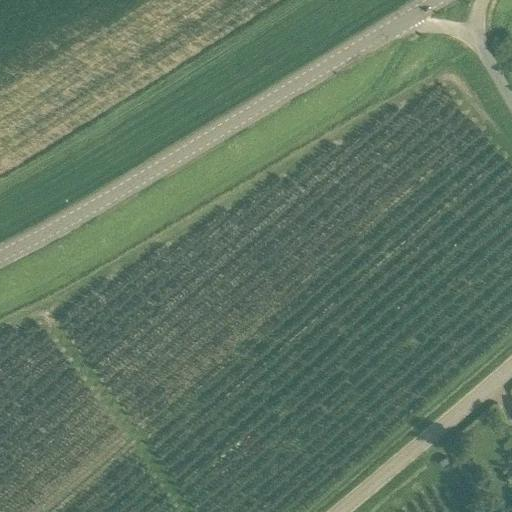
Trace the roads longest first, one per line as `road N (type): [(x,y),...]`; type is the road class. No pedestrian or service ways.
road 1 (tertiary): [(0,257),(392,28)]
road 2 (unclassified): [(338,511),(511,363)]
